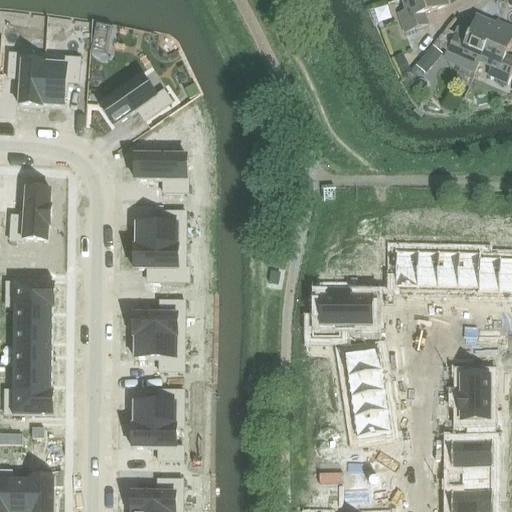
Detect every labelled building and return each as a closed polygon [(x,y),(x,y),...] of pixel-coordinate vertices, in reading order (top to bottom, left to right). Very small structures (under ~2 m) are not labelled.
[(402,0),(406,11),(398,14),(405,34),(428,26),(424,15),(448,7),(445,0),(402,0)] [(480,63),(497,23),(496,25),(477,17),(467,40),(456,35),(446,57),(465,66),(466,71),(475,74),(480,63)] [(497,23),(480,63),(491,68),(488,76),(507,84),(511,72),(511,59),(506,57),(511,42),(511,32),(497,26),(498,24),(497,23)] [(10,56),(8,82),(21,82),(19,109),(43,110),(43,109),(42,109),(45,59),(10,56)] [(45,59),(42,109),(43,109),(65,110),(66,85),(79,86),(81,61),(45,59)] [(142,79),(100,109),(115,129),(137,113),(145,124),(172,105),(164,93),(156,99),(142,79)] [(136,158),(136,183),(163,183),(163,196),(188,196),(189,182),(187,182),(187,158),(136,158)] [(12,218),(10,244),(25,245),(25,243),(48,244),(49,230),(51,230),(52,209),(51,208),(52,193),(27,192),(25,219),(12,218)] [(136,248),(136,249),(186,250),(186,215),(161,214),(161,227),(136,227),(136,248)] [(419,223),(419,214),(406,214),(406,223),(419,223)] [(432,224),(433,215),(419,214),(419,223),(432,224)] [(460,224),(460,215),(447,215),(447,224),(460,224)] [(473,224),(474,215),(460,215),(460,224),(473,224)] [(501,225),(501,216),(488,216),(487,225),(501,225)] [(511,225),(511,216),(501,216),(501,225),(511,225)] [(135,248),(134,272),(147,272),(161,272),(161,285),(190,285),(190,271),(186,271),(186,250),(136,249),(136,248),(135,248)] [(396,254),(395,290),(396,290),(418,291),(418,254),(396,254)] [(418,254),(418,291),(419,291),(419,290),(438,291),(439,255),(418,254)] [(439,255),(438,291),(458,291),(459,255),(439,255)] [(459,255),(458,291),(478,292),(478,276),(480,276),(481,260),(481,256),(459,255)] [(478,292),(478,296),(499,296),(500,260),(481,260),(480,276),(478,276),(478,292)] [(511,260),(500,260),(499,296),(511,296),(511,260)] [(7,286),(6,310),(14,310),(14,309),(53,309),(53,310),(54,310),(54,286),(7,286)] [(328,327),(316,327),(316,341),(341,341),(341,328),(372,328),(372,301),(349,301),(349,293),(328,293),(328,327)] [(134,316),(134,340),(135,340),(135,339),(185,339),(185,304),(160,304),(160,317),(134,316)] [(14,310),(14,330),(52,331),(53,310),(53,309),(14,309),(14,310)] [(14,330),(14,352),(52,352),(52,331),(14,330)] [(135,340),(135,362),(159,362),(159,375),(185,375),(185,339),(135,339),(135,340)] [(380,351),(339,358),(342,380),(384,374),(380,351)] [(14,352),(14,373),(52,374),(52,352),(14,352)] [(308,367),(308,380),(317,380),(317,367),(308,367)] [(13,394),(13,395),(52,395),(52,394),(52,374),(14,373),(13,394)] [(384,374),(342,380),(342,381),(343,381),(346,400),(386,394),(383,375),(384,375),(384,374)] [(462,395),(461,395),(461,406),(462,406),(462,423),(475,423),(475,436),(500,436),(500,421),(490,421),(490,379),(462,379),(462,395)] [(316,394),(317,380),(308,380),(307,393),(316,394)] [(134,427),(134,428),(177,429),(177,430),(184,430),(184,394),(159,393),(159,406),(134,406),(134,427)] [(6,394),(5,417),(53,418),(53,394),(52,394),(52,395),(13,395),(13,394),(6,394)] [(386,394),(346,400),(349,420),(389,414),(386,394)] [(307,407),(307,420),(316,420),(316,407),(307,407)] [(389,414),(349,420),(352,443),(392,437),(389,414)] [(316,434),(316,420),(307,420),(307,434),(316,434)] [(133,427),(132,451),(158,451),(158,464),(184,464),(184,450),(176,450),(177,430),(177,429),(134,428),(134,427),(133,427)] [(32,431),(32,441),(45,441),(45,431),(32,431)] [(0,436),(0,447),(11,448),(11,437),(0,436)] [(11,437),(11,448),(23,448),(23,437),(11,437)] [(492,445),(452,445),(452,470),(462,470),(462,495),(489,495),(489,470),(492,470),(492,445)] [(406,460),(406,449),(387,449),(388,460),(406,460)] [(0,473),(0,511),(10,511),(10,482),(12,482),(12,474),(0,473)] [(54,511),(55,481),(31,481),(31,482),(32,482),(31,511),(54,511)] [(10,482),(10,511),(31,511),(32,482),(31,482),(12,482),(10,482)] [(132,495),(131,511),(182,511),(183,483),(158,483),(158,495),(132,495)] [(462,495),(452,495),(451,511),(491,511),(492,495),(489,495),(462,495)]
